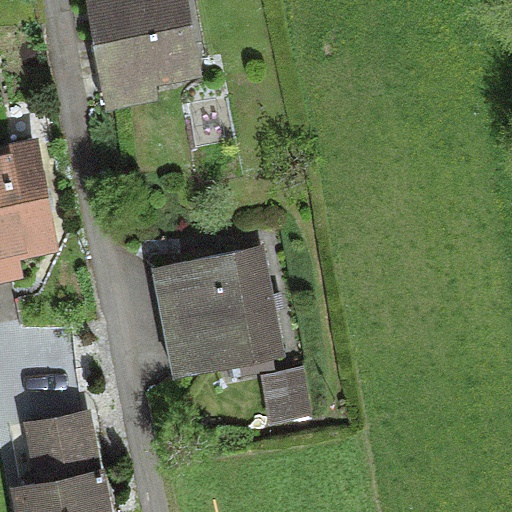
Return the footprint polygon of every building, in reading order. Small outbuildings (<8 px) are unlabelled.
[(177,0),(89,0),(104,82),(189,68),(177,0)] [(0,153),(0,252),(48,244),(30,148),(0,153)] [(256,249),(165,267),(185,372),(276,355),(256,249)] [(274,419),(304,414),(297,374),(267,379),(274,419)] [(81,415),(37,423),(48,482),(15,488),(19,511),(98,511),(93,481),(98,480),(97,474),(92,475),(81,415)]
